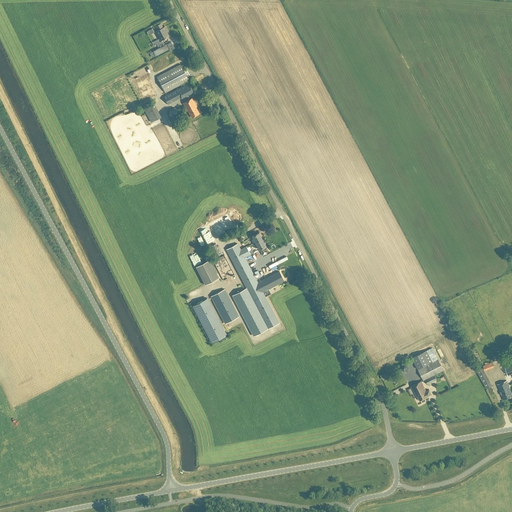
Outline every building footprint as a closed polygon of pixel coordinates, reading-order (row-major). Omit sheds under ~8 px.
[(160,24),(155,27),(158,31),(156,32),(160,41),(169,36),(164,27),(163,28),(160,24)] [(166,45),(153,51),(156,56),(169,49),(166,45)] [(180,65),(157,77),(165,93),(189,80),(180,65)] [(191,83),(164,97),(168,105),(195,91),(191,83)] [(197,107),(192,98),(183,103),(187,112),(188,111),(192,118),(199,114),(196,107),(197,107)] [(144,109),(151,122),(161,117),(154,104),(144,109)] [(169,116),(174,119),(178,117),(179,111),(174,108),(169,111),(169,116)] [(259,233),(252,236),(250,237),(251,240),(253,239),(255,243),(262,239),(259,233)] [(255,243),(253,244),(254,246),(256,245),(259,250),(266,246),(262,239),(255,243)] [(241,250),(238,244),(227,250),(247,288),(268,329),(279,323),(265,297),(271,294),(269,289),(284,281),(279,271),(258,282),(245,257),(241,250)] [(222,254),(218,246),(217,247),(216,245),(210,248),(215,257),(222,254)] [(219,278),(209,259),(195,266),(205,285),(219,278)] [(247,288),(232,296),(253,336),(268,329),(247,288)] [(239,317),(225,289),(211,296),(225,324),(239,317)] [(226,335),(207,298),(193,306),(212,342),(226,335)] [(436,356),(432,348),(412,358),(418,369),(432,362),(433,363),(418,370),(423,381),(425,380),(427,385),(437,380),(435,375),(444,370),(436,356)] [(408,370),(409,365),(405,363),(401,364),(400,369),(404,371),(408,370)] [(503,401),(511,397),(511,394),(507,381),(497,385),(503,401)] [(421,382),(411,387),(417,398),(418,398),(420,401),(428,397),(432,395),(429,391),(427,392),(421,382)]
